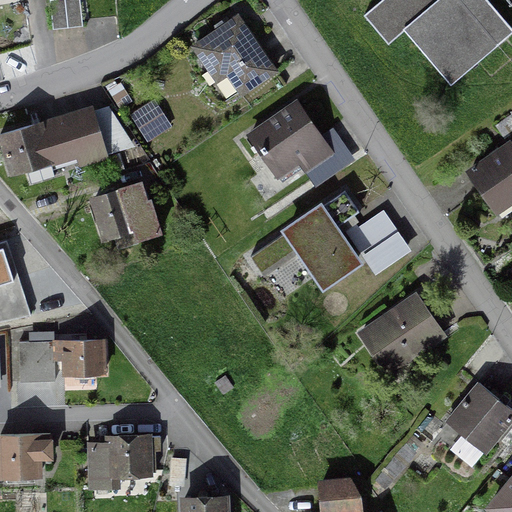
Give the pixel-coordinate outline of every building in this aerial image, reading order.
[(81,28),(78,0),(60,0),(48,1),(51,31),(81,28)] [(382,0),(363,17),(387,45),(403,29),(449,86),(511,34),(483,0),(382,0)] [(240,95),(273,72),(236,18),(193,48),(209,71),(219,64),(240,95)] [(329,153),(296,105),(249,137),(281,183),(302,169),(303,171),(329,153)] [(144,134),(159,125),(148,107),(133,116),(144,134)] [(41,128),(39,124),(0,135),(0,138),(11,174),(49,162),(50,166),(77,157),(79,161),(100,155),(88,114),(41,128)] [(511,116),(497,127),(504,138),(511,132),(511,116)] [(511,148),(510,146),(468,174),(490,206),(511,190),(511,148)] [(249,258),(260,274),(297,248),(322,285),(355,263),(333,230),(357,213),(343,192),(249,258)] [(119,193),(93,201),(104,237),(143,225),(137,205),(124,209),(119,193)] [(0,284),(14,280),(3,247),(0,247),(0,284)] [(411,356),(442,335),(417,299),(385,321),(384,319),(360,335),(383,369),(408,352),(411,356)] [(102,341),(52,341),(17,343),(19,383),(54,381),(53,361),(59,361),(62,361),(63,373),(104,373),(102,341)] [(482,453),(511,417),(511,411),(478,384),(446,423),(482,453)] [(38,463),(50,463),(49,435),(0,435),(0,472),(0,478),(39,477),(38,463)] [(108,446),(89,447),(91,487),(111,486),(111,475),(154,473),(154,451),(159,451),(159,437),(108,440),(108,446)] [(182,487),(184,460),(171,459),(169,486),(182,487)] [(511,511),(511,480),(489,508),(493,511),(511,511)] [(348,482),(320,485),(322,511),(354,511),(358,511),(365,510),(364,499),(357,499),(357,496),(348,482)] [(183,511),(223,511),(223,498),(183,500),(183,511)]
